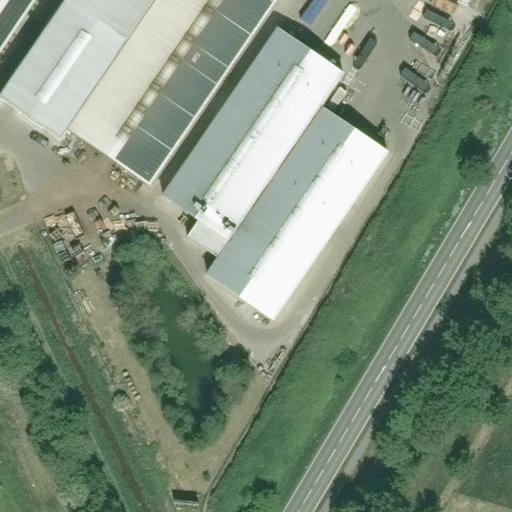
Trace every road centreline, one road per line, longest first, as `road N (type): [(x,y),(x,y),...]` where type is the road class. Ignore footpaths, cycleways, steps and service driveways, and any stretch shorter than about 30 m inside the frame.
road 1 (secondary): [(295,511),(511,142)]
road 2 (unknown): [(0,316),(97,511)]
